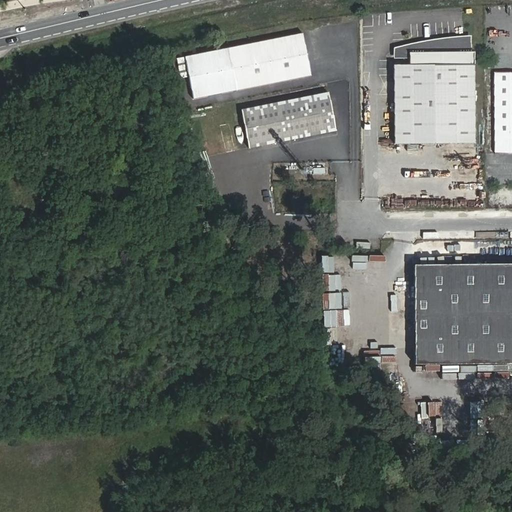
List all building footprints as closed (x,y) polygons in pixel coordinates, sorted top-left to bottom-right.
[(304,33),(229,48),(238,90),(312,75),(304,33)] [(468,59),(468,45),(447,44),(428,44),(410,46),(410,65),(394,65),(394,144),(475,143),(474,59),(468,59)] [(495,154),(511,154),(511,72),(494,73),(495,154)] [(242,109),(249,147),(337,129),(329,91),(242,109)] [(414,364),(511,363),(511,264),(413,265),(414,364)] [(319,276),(319,307),(327,307),(327,290),(332,290),(332,276),(319,276)] [(353,304),(325,308),(328,333),(356,330),(353,304)] [(324,346),(324,365),(338,365),(338,347),(324,346)]
